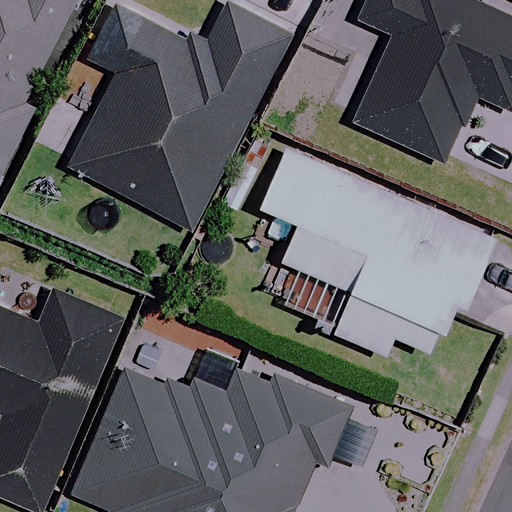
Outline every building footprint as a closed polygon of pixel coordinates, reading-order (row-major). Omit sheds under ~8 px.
[(0,0),(0,184),(80,0),(0,0)] [(295,30),(236,0),(232,0),(209,45),(123,1),(96,53),(125,69),(76,163),(194,224),(295,30)] [(370,0),(360,25),(393,39),(355,127),(447,166),(476,98),(511,113),(511,19),(468,0),(370,0)] [(497,238),(287,147),(261,206),(300,223),(284,260),(354,290),(336,331),(388,354),(397,334),(446,356),(497,238)] [(45,317),(0,298),(0,408),(7,412),(0,428),(0,486),(49,507),(129,315),(58,286),(45,317)] [(231,388),(200,375),(191,395),(126,368),(73,495),(112,511),(111,511),(296,511),(317,463),(326,467),(352,406),(243,361),(231,388)]
